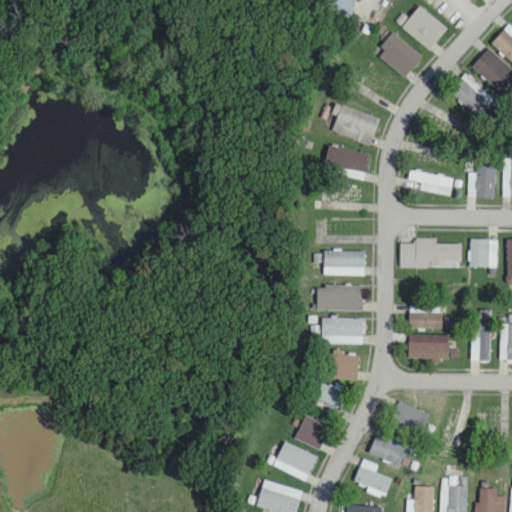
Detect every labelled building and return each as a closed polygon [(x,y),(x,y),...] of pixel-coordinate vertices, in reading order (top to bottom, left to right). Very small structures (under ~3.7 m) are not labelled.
[(356,0),(327,0),(326,7),(351,16),(356,0)] [(401,28),(429,50),(446,29),(418,6),(401,28)] [(511,39),(503,31),(491,45),(511,62),(511,39)] [(422,58),(394,33),(376,53),(404,79),(422,58)] [(473,65),(498,92),(510,80),(486,53),(473,65)] [(477,117),(492,101),(465,76),(450,92),(477,117)] [(379,119),(339,107),(331,133),(372,145),(379,119)] [(426,125),(464,143),(472,126),(435,108),(426,125)] [(363,181),(369,156),(328,146),(322,172),(363,181)] [(469,198),(494,198),(494,163),(477,163),(477,173),(469,173),(469,198)] [(420,184),(419,192),(451,196),(453,178),(409,172),(408,182),(420,184)] [(328,211),(362,211),(362,188),(328,188),(328,211)] [(323,219),(323,238),(363,238),(363,219),(323,219)] [(436,245),(436,241),(400,241),(400,269),(461,269),(461,245),(436,245)] [(471,269),(497,269),(497,241),(471,241),(471,269)] [(364,252),(323,252),(323,277),(364,277),(364,252)] [(363,287),(317,287),(317,312),(363,312),(363,287)] [(441,307),(408,307),(408,331),(441,331),(441,307)] [(480,331),(471,331),(471,362),(491,362),(491,311),(480,311),(480,331)] [(362,320),(321,320),(321,345),(362,345),(362,320)] [(449,361),(449,336),(408,336),(408,361),(449,361)] [(359,358),(325,355),(323,377),(357,379),(359,358)] [(335,417),(345,394),(322,383),(311,405),(335,417)] [(429,415),(400,402),(390,423),(419,437),(429,415)] [(469,411),(450,407),(440,456),(452,458),(454,443),(462,445),(469,411)] [(509,407),(485,407),(485,438),(509,438),(509,407)] [(294,438),(318,451),(330,429),(306,416),(294,438)] [(368,453),(399,467),(409,445),(378,431),(368,453)] [(305,483),(317,459),(284,442),(272,465),(305,483)] [(390,476),(376,475),(377,463),(358,462),(357,485),(368,485),(368,493),(389,494),(390,476)] [(296,511),(302,493),(263,482),(256,508),(269,511),(296,511)] [(466,511),(468,485),(445,484),(444,511),(466,511)] [(432,511),(433,487),(414,487),(414,511),(432,511)] [(503,511),(504,496),(496,496),(496,488),(477,488),(477,511),(503,511)] [(387,511),(387,502),(373,502),(373,506),(340,506),(339,511),(387,511)]
